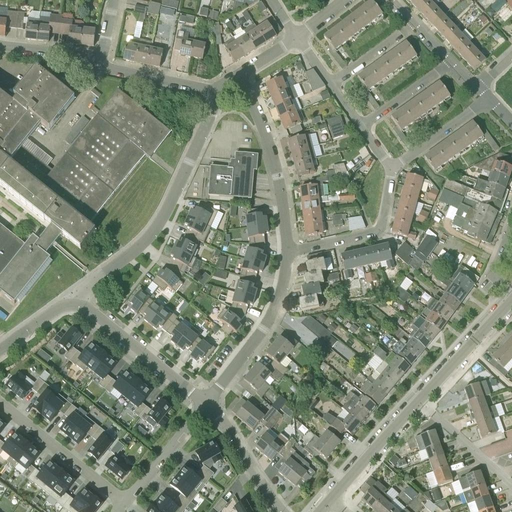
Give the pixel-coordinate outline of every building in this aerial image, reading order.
[(177,9),(178,2),(168,0),(162,0),(161,5),(177,9)] [(234,0),(231,15),(259,0),(234,0)] [(417,9),(426,0),(408,0),(417,9)] [(425,18),(435,8),(427,0),(426,0),(417,9),(425,18)] [(348,19),(359,33),(383,15),(372,1),(348,19)] [(157,16),(160,6),(150,3),(147,14),(157,16)] [(262,13),(266,10),(261,3),(257,5),(262,13)] [(143,24),(146,8),(135,6),(133,14),(139,15),(137,23),(143,24)] [(433,27),(444,17),(435,8),(425,18),(433,27)] [(247,23),(252,19),(246,11),(241,15),(247,23)] [(0,37),(5,38),(6,28),(16,29),(17,13),(8,12),(7,15),(0,14),(0,37)] [(31,12),(28,19),(25,40),(37,41),(39,20),(39,18),(40,12),(31,12)] [(217,21),(219,13),(212,12),(211,14),(210,13),(209,19),(217,21)] [(17,13),(16,29),(23,30),(25,14),(17,13)] [(60,34),(61,22),(62,16),(51,15),(50,19),(39,18),(39,20),(37,41),(49,42),(50,35),(50,33),(60,34)] [(479,20),(483,24),(487,21),(483,16),(479,20)] [(441,36),(452,26),(444,17),(433,27),(441,36)] [(359,33),(348,19),(324,38),(330,46),(335,52),(359,33)] [(61,22),(60,34),(70,35),(69,45),(81,46),(83,32),(75,31),(76,29),(71,28),(71,23),(61,22)] [(230,33),(234,30),(229,22),(225,25),(230,33)] [(258,30),(266,43),(277,37),(268,23),(258,30)] [(249,38),(256,50),(266,43),(258,30),(254,24),(243,31),(248,39),(249,38)] [(450,45),(460,35),(452,26),(441,36),(450,45)] [(83,32),(81,46),(94,47),(95,31),(90,30),(90,33),(83,32)] [(237,43),(245,57),(256,50),(249,38),(248,39),(243,31),(233,38),(234,39),(237,43)] [(191,57),(194,43),(196,37),(184,35),(178,33),(174,50),(181,51),(180,55),(191,57)] [(458,53),(469,43),(460,35),(450,45),(458,53)] [(505,41),(501,36),(496,40),(501,45),(505,41)] [(136,63),(140,40),(133,38),(132,46),(127,45),(123,60),(136,63)] [(245,57),(237,43),(234,39),(227,43),(229,46),(225,48),(226,50),(235,63),(245,57)] [(152,43),(140,40),(136,63),(147,65),(150,52),(152,43)] [(194,43),(191,57),(203,60),(206,46),(194,43)] [(382,60),(392,75),(417,57),(407,43),(382,60)] [(466,62),(477,52),(469,43),(458,53),(466,62)] [(346,67),(335,52),(330,46),(326,49),(342,70),(346,67)] [(150,52),(147,65),(160,68),(163,52),(158,51),(158,53),(150,52)] [(486,61),(477,52),(466,62),(475,71),(486,61)] [(392,75),(382,60),(358,78),(364,87),(368,92),(392,75)] [(303,69),(300,62),(295,65),(298,71),(303,69)] [(33,237),(26,246),(0,224),(0,292),(2,294),(2,295),(14,305),(17,301),(19,302),(50,265),(48,263),(51,259),(46,256),(63,235),(81,250),(95,232),(88,227),(145,156),(150,159),(171,133),(118,91),(101,113),(94,108),(91,111),(98,116),(46,181),(40,176),(48,167),(23,147),(41,124),(50,131),(64,113),(75,101),(65,93),(37,70),(14,98),(17,100),(14,105),(0,93),(0,127),(0,184),(51,226),(44,235),(42,233),(40,236),(42,238),(39,242),(33,237)] [(313,92),(325,87),(313,70),(305,73),(313,92)] [(266,85),(271,97),(286,91),(281,79),(266,85)] [(415,101),(425,115),(450,97),(440,83),(415,101)] [(293,87),(286,91),(271,97),(276,108),(291,102),(298,98),(293,87)] [(368,92),(364,87),(360,90),(375,111),(379,108),(368,92)] [(101,96),(93,89),(91,93),(99,99),(101,96)] [(327,91),(319,94),(323,102),(330,98),(327,91)] [(425,115),(415,101),(391,118),(398,127),(402,132),(425,115)] [(291,102),(276,108),(280,119),(295,113),(291,102)] [(295,113),(280,119),(285,130),(300,124),(295,113)] [(332,140),(344,136),(342,130),(343,130),(343,128),(341,123),(328,127),(332,140)] [(449,140),(459,155),(483,137),(480,132),(473,123),(449,140)] [(402,132),(398,127),(394,130),(409,151),(413,148),(402,132)] [(480,132),(483,137),(495,153),(499,150),(484,129),(480,132)] [(289,141),(292,154),(313,148),(310,135),(303,138),(299,139),(298,135),(287,137),(289,141)] [(459,155),(449,140),(424,158),(434,172),(459,155)] [(313,148),(292,154),(295,165),(311,161),(316,159),(313,148)] [(235,165),(229,164),(228,168),(211,167),(209,196),(251,199),(254,171),(257,171),(258,156),(236,154),(235,165)] [(511,158),(503,155),(478,166),(477,169),(492,174),(509,179),(511,170),(511,158)] [(311,161),(295,165),(298,177),(314,173),(311,161)] [(327,177),(341,174),(347,173),(344,164),(333,167),(334,170),(326,172),(327,177)] [(300,188),(302,200),(324,198),(323,183),(337,181),(336,179),(348,177),(347,173),(327,177),(311,180),(311,187),(300,188)] [(509,179),(492,174),(488,184),(505,191),(507,186),(509,186),(511,181),(509,180),(509,179)] [(408,176),(404,188),(420,192),(423,180),(408,176)] [(429,194),(436,197),(439,192),(429,180),(426,183),(431,189),(429,194)] [(507,192),(505,191),(488,184),(475,180),(471,191),(446,180),(443,190),(463,198),(500,214),(507,192)] [(420,192),(404,188),(401,199),(417,203),(420,192)] [(355,199),(354,194),(329,197),(330,202),(355,199)] [(434,203),(436,197),(429,194),(427,199),(434,203)] [(319,204),(327,203),(326,197),(324,198),(302,200),(303,213),(319,211),(319,204)] [(500,214),(463,198),(460,205),(470,209),(465,220),(492,233),(495,227),(492,226),(495,220),(497,221),(500,214)] [(417,203),(401,199),(398,211),(414,215),(417,203)] [(188,218),(211,228),(218,212),(199,204),(195,212),(191,211),(188,218)] [(261,215),(251,216),(250,210),(245,211),(247,228),(267,226),(266,218),(262,218),(261,215)] [(319,211),(303,213),(305,225),(321,223),(319,211)] [(414,215),(398,211),(395,222),(410,226),(414,215)] [(419,216),(426,220),(429,214),(421,211),(419,216)] [(424,225),(426,220),(419,216),(417,221),(424,225)] [(492,233),(465,220),(457,217),(452,226),(469,233),(468,236),(485,243),(488,244),(493,233),(492,233)] [(199,242),(203,244),(211,228),(188,218),(185,225),(189,227),(187,230),(196,234),(194,239),(199,242)] [(350,233),(366,229),(362,218),(347,221),(350,233)] [(410,226),(395,222),(392,234),(415,241),(417,235),(408,233),(410,226)] [(321,223),(305,225),(307,237),(323,235),(321,223)] [(268,234),(267,226),(247,228),(249,244),(255,245),(265,246),(264,237),(264,234),(268,234)] [(194,239),(185,235),(182,240),(181,244),(177,242),(174,249),(192,257),(199,242),(194,239)] [(416,251),(427,259),(438,244),(427,236),(416,251)] [(407,265),(415,253),(405,243),(395,254),(407,265)] [(266,257),(262,256),(263,253),(253,250),(255,245),(249,244),(245,260),(264,265),(266,257)] [(376,248),(380,263),(386,262),(388,270),(394,269),(388,245),(376,248)] [(365,251),(368,266),(380,263),(376,248),(365,251)] [(179,272),(184,275),(187,267),(192,269),(196,259),(192,257),(174,249),(170,256),(174,258),(173,261),(182,265),(179,272)] [(353,253),(357,269),(368,266),(365,251),(353,253)] [(357,269),(353,253),(341,256),(346,280),(352,279),(350,270),(357,269)] [(306,264),(308,276),(322,273),(326,272),(323,260),(322,254),(307,257),(308,264),(306,264)] [(417,272),(424,264),(414,256),(409,266),(417,272)] [(247,272),(257,275),(258,272),(262,273),(264,265),(245,260),(240,276),(245,278),(247,272)] [(479,280),(461,266),(456,273),(474,286),(479,280)] [(179,272),(175,278),(167,271),(165,274),(161,271),(157,277),(168,286),(176,293),(183,284),(179,281),(184,275),(179,272)] [(212,278),(221,280),(223,273),(216,272),(212,278)] [(322,273),(308,276),(304,277),(306,288),(319,285),(325,284),(322,273)] [(452,279),(447,275),(444,278),(468,295),(470,291),(471,291),(473,288),(474,286),(456,273),(452,279)] [(328,282),(339,280),(338,274),(327,276),(328,282)] [(244,283),(245,278),(240,276),(235,293),(254,298),(257,290),(253,289),(253,286),(244,283)] [(163,292),(168,286),(157,277),(152,283),(163,292)] [(207,282),(201,277),(197,282),(203,287),(207,282)] [(468,295),(444,278),(441,283),(447,288),(444,292),(447,294),(461,304),(462,304),(464,301),(464,300),(468,295)] [(334,293),(342,291),(340,283),(332,285),(334,293)] [(319,285),(306,288),(301,289),(304,300),(317,297),(322,296),(319,285)] [(146,304),(149,299),(151,297),(139,288),(128,302),(133,306),(130,310),(137,315),(138,313),(146,304)] [(404,304),(410,297),(399,288),(395,297),(404,304)] [(238,305),(247,308),(248,305),(252,306),(254,298),(235,293),(231,308),(236,311),(238,305)] [(461,304),(447,294),(441,302),(439,300),(440,299),(436,296),(434,300),(453,314),(457,309),(458,309),(459,307),(459,306),(461,304)] [(317,297),(304,300),(299,301),(302,313),(319,309),(317,297)] [(145,318),(144,320),(150,325),(162,310),(149,299),(146,304),(150,307),(144,315),(146,317),(145,318)] [(453,314),(434,300),(427,309),(446,324),(447,322),(448,322),(450,320),(450,319),(453,314)] [(156,330),(159,327),(161,329),(168,321),(172,325),(176,321),(178,318),(164,308),(162,310),(150,325),(156,330)] [(240,322),(232,315),(236,311),(231,308),(228,312),(224,309),(217,318),(225,324),(233,331),(236,334),(241,327),(238,324),(240,322)] [(446,324),(427,309),(422,316),(428,321),(427,323),(439,333),(446,324)] [(305,328),(313,319),(309,315),(301,324),(305,328)] [(327,319),(322,315),(317,321),(322,324),(327,319)] [(318,322),(313,319),(305,328),(310,332),(318,322)] [(219,320),(215,325),(220,329),(224,324),(219,320)] [(173,339),(171,342),(177,347),(189,331),(176,321),(172,325),(166,333),(173,339)] [(315,336),(323,326),(318,322),(310,332),(315,336)] [(439,333),(427,323),(422,330),(419,328),(421,326),(416,322),(413,327),(432,342),(439,333)] [(337,327),(332,323),(327,330),(332,334),(337,327)] [(351,326),(348,330),(353,335),(358,329),(352,325),(351,326)] [(319,340),(327,330),(323,326),(315,336),(319,340)] [(432,342),(413,327),(410,329),(413,331),(408,337),(413,340),(425,351),(432,342)] [(186,349),(192,354),(193,354),(203,342),(198,338),(201,335),(192,328),(189,331),(177,347),(183,352),(186,349)] [(68,353),(64,357),(70,362),(78,352),(72,348),(81,337),(72,329),(65,338),(60,334),(55,341),(59,344),(59,345),(68,353)] [(327,330),(319,340),(324,344),(332,334),(327,330)] [(280,337),(273,346),(286,357),(294,349),(293,348),(297,344),(292,340),(288,344),(280,337)] [(326,344),(332,348),(338,341),(332,337),(326,344)] [(425,351),(413,340),(407,347),(404,345),(406,343),(401,339),(399,342),(418,359),(425,351)] [(192,354),(190,357),(196,363),(199,359),(204,363),(215,349),(204,340),(203,342),(193,354),(192,354)] [(511,341),(510,340),(502,349),(511,357),(511,341)] [(418,359),(399,342),(392,350),(393,352),(411,367),(418,359)] [(87,368),(100,351),(92,345),(83,356),(78,352),(70,362),(83,373),(87,368)] [(319,350),(328,358),(332,353),(323,345),(319,350)] [(286,357),(273,346),(266,355),(274,361),(270,366),(283,377),(287,371),(280,365),(286,357)] [(511,359),(511,357),(502,349),(492,359),(499,365),(495,369),(504,377),(508,373),(504,369),(511,359)] [(51,359),(41,350),(35,357),(46,365),(51,359)] [(328,358),(319,350),(315,355),(324,363),(328,358)] [(95,374),(108,358),(100,351),(87,368),(95,374)] [(391,353),(383,362),(402,378),(410,368),(391,353)] [(107,376),(116,365),(108,358),(95,374),(103,380),(99,385),(104,390),(112,380),(107,376)] [(402,378),(383,362),(375,371),(378,374),(381,377),(394,387),(402,378)] [(320,368),(324,372),(328,367),(324,363),(320,368)] [(283,377),(270,366),(266,371),(258,364),(251,372),(264,384),(270,376),(277,382),(279,382),(283,377)] [(264,384),(251,372),(244,381),(252,388),(248,392),(253,397),(256,394),(261,398),(269,388),(264,384)] [(122,396),(135,379),(134,379),(126,373),(117,384),(112,380),(104,390),(110,394),(114,389),(122,396)] [(14,378),(7,388),(23,401),(30,391),(22,384),(26,380),(19,374),(15,379),(14,378)] [(394,387),(381,377),(377,382),(369,376),(366,380),(367,381),(386,397),(394,387)] [(39,379),(31,389),(37,394),(44,384),(39,379)] [(130,402),(143,386),(135,379),(122,396),(130,402)] [(386,397),(367,381),(360,390),(366,396),(378,406),(386,397)] [(42,398),(32,409),(41,416),(58,395),(44,384),(37,394),(42,398)] [(464,390),(469,404),(483,399),(478,385),(464,390)] [(142,404),(151,393),(143,386),(130,402),(137,408),(133,413),(139,418),(147,408),(142,404)] [(251,396),(246,391),(242,395),(247,399),(251,396)] [(351,393),(346,398),(369,417),(374,412),(376,410),(375,410),(377,408),(365,398),(362,395),(358,399),(351,393)] [(58,395),(41,416),(42,416),(50,423),(59,412),(64,416),(72,406),(58,395)] [(369,417),(346,398),(344,399),(348,403),(342,409),(343,410),(362,426),(364,424),(366,422),(365,422),(369,417)] [(483,399),(469,404),(473,415),(487,410),(483,399)] [(236,417),(244,424),(256,410),(247,403),(242,400),(232,412),(236,416),(236,417)] [(164,417),(170,409),(161,401),(152,412),(147,408),(139,418),(154,430),(158,424),(163,428),(168,421),(164,417)] [(311,410),(316,404),(312,401),(307,407),(311,410)] [(69,420),(60,431),(69,438),(83,421),(74,415),(78,411),(72,406),(64,416),(69,420)] [(495,407),(487,410),(473,415),(478,426),(492,421),(499,419),(495,407)] [(256,410),(244,424),(253,431),(260,423),(264,427),(277,412),(272,408),(264,418),(256,410)] [(362,426),(343,410),(330,426),(336,432),(341,435),(345,431),(353,437),(359,430),(361,428),(360,428),(362,426)] [(281,416),(277,412),(264,427),(269,431),(273,426),(281,416)] [(83,421),(69,438),(78,445),(87,434),(92,438),(100,428),(86,417),(83,421)] [(492,421),(478,426),(482,439),(496,434),(492,421)] [(336,432),(330,426),(327,423),(323,428),(327,432),(320,440),(333,452),(341,443),(332,436),(336,432)] [(137,433),(145,438),(149,433),(141,427),(137,433)] [(97,442),(88,454),(98,461),(115,440),(100,428),(92,438),(97,442)] [(426,451),(440,446),(435,432),(415,439),(420,453),(426,451)] [(263,455),(274,442),(266,434),(254,448),(263,455)] [(274,442),(263,455),(272,462),(278,454),(283,458),(291,448),(296,443),(291,439),(289,441),(281,434),(274,442)] [(1,442),(0,442),(0,454),(3,451),(10,457),(23,441),(15,435),(6,446),(1,442)] [(333,452),(320,440),(315,436),(303,449),(314,458),(318,453),(326,460),(333,452)] [(10,457),(6,462),(15,469),(19,464),(32,448),(23,441),(10,457)] [(124,447),(118,442),(110,452),(116,457),(124,447)] [(214,444),(196,454),(202,464),(211,459),(214,464),(222,460),(219,455),(220,454),(214,444)] [(440,446),(426,451),(430,462),(444,457),(440,446)] [(15,469),(22,475),(28,480),(36,470),(30,466),(39,455),(32,448),(19,464),(15,469)] [(296,452),(291,448),(283,458),(288,462),(278,473),(287,480),(302,462),(303,462),(294,455),(296,452)] [(444,457),(430,462),(434,473),(448,468),(444,457)] [(113,458),(106,468),(122,481),(129,471),(128,471),(132,466),(126,460),(122,465),(113,458)] [(394,466),(398,462),(393,458),(389,462),(394,466)] [(399,468),(406,466),(404,460),(397,463),(399,468)] [(302,462),(287,480),(295,488),(302,479),(307,483),(315,474),(310,469),(310,466),(304,462),(303,463),(302,462)] [(36,470),(28,480),(33,484),(34,484),(41,490),(58,469),(50,463),(41,474),(36,470)] [(200,472),(210,480),(214,475),(204,467),(200,472)] [(448,468),(434,473),(438,487),(452,482),(448,468)] [(58,469),(41,490),(50,497),(66,476),(58,469)] [(210,480),(200,472),(195,478),(184,469),(177,477),(194,491),(201,483),(205,486),(210,480)] [(470,488),(471,491),(485,486),(480,472),(458,480),(462,491),(470,488)] [(66,476),(50,497),(57,503),(62,508),(70,498),(65,494),(74,483),(66,476)] [(194,491),(177,477),(170,486),(181,495),(177,500),(187,508),(198,494),(194,491)] [(362,500),(373,510),(387,495),(384,493),(387,491),(378,483),(376,485),(371,480),(361,491),(366,496),(362,500)] [(485,486),(471,491),(463,494),(467,505),(475,502),(489,497),(485,486)] [(400,499),(406,506),(418,494),(412,487),(400,499)] [(70,498),(62,508),(67,511),(80,511),(92,497),(84,490),(75,502),(70,498)] [(387,495),(373,510),(374,511),(386,511),(391,507),(389,505),(393,501),(387,495)] [(173,505),(162,496),(155,505),(164,511),(183,511),(187,508),(177,500),(173,505)] [(92,497),(80,511),(95,511),(101,504),(92,497)] [(489,497),(475,502),(478,511),(482,511),(493,508),(489,497)] [(216,511),(220,511),(227,504),(221,500),(214,509),(216,511)] [(432,511),(433,511),(437,508),(433,505),(429,501),(425,505),(432,511)] [(433,505),(437,508),(441,511),(443,511),(449,510),(445,501),(433,505)] [(251,511),(246,503),(235,509),(236,511),(251,511)]
